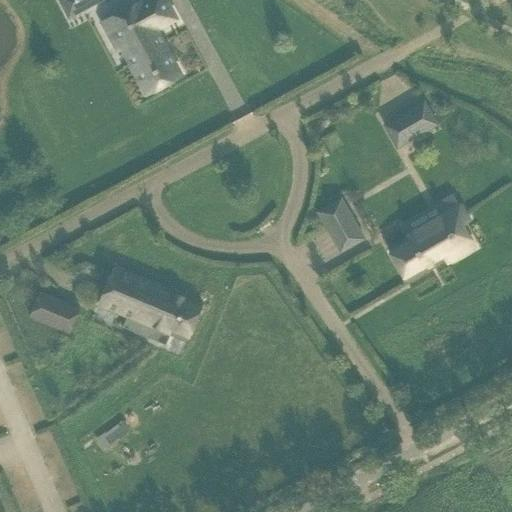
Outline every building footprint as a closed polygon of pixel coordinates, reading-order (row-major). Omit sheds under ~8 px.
[(115,43),(143,96),(181,75),(156,29),(176,19),(165,0),(143,0),(99,24),(111,45),(115,43)] [(397,148),(415,138),(402,114),(383,124),(397,148)] [(461,224),(469,220),(461,206),(459,207),(452,194),(436,204),(443,216),(388,248),(408,281),(446,259),(447,262),(474,247),(461,224)] [(318,212),(328,229),(350,216),(341,199),(318,212)] [(122,327),(166,345),(170,334),(187,341),(203,304),(114,267),(98,304),(127,315),(122,327)] [(39,292),(29,316),(70,333),(81,309),(39,292)] [(121,421),(97,439),(104,448),(127,430),(121,421)]
